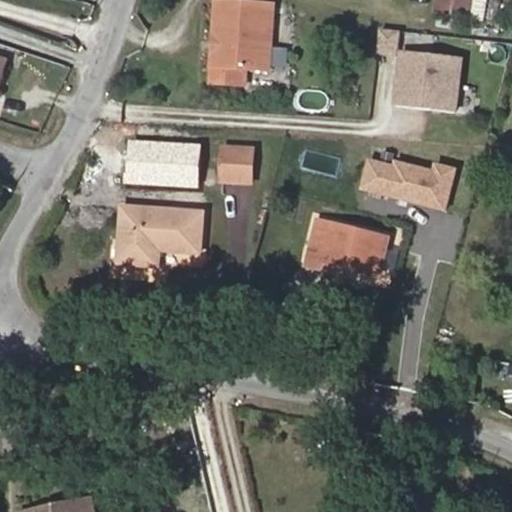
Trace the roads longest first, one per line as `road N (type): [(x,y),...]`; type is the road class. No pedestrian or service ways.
road 1 (residential): [(511,451),(378,410),(105,362),(52,345),(0,312)]
road 2 (residential): [(55,172),(110,52),(124,0)]
road 3 (unknown): [(221,380),(258,511)]
